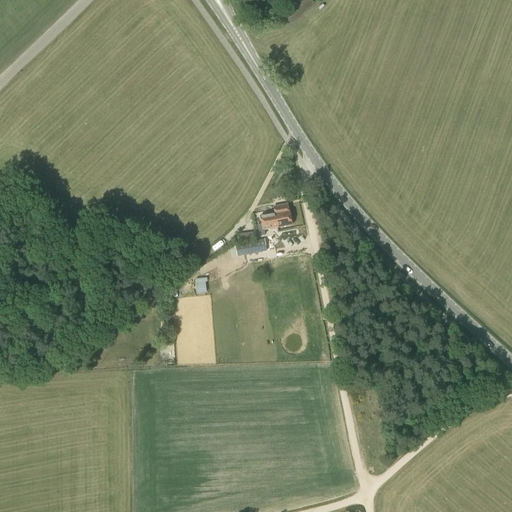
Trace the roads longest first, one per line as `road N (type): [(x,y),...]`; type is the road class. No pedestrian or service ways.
road 1 (tertiary): [(511,360),(402,261),(336,189),(303,138)]
road 2 (track): [(299,511),(361,496),(446,418),(511,390)]
road 3 (track): [(334,345),(297,149)]
road 4 (track): [(364,511),(334,345)]
